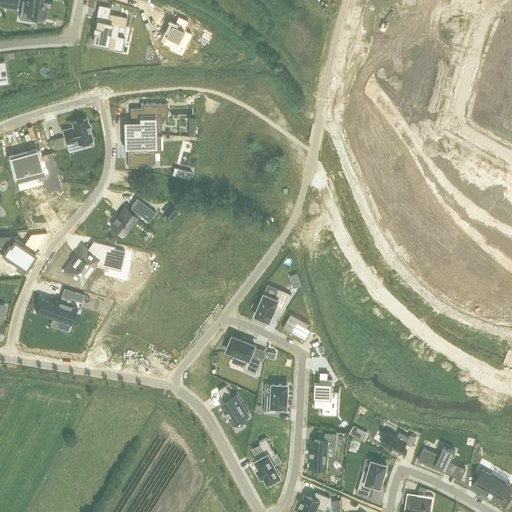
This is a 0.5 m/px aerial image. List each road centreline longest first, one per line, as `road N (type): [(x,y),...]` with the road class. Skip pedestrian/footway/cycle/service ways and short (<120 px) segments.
road 1 (residential): [(0,129),(98,96),(108,143),(91,200),(30,275),(6,356)]
road 2 (residential): [(310,164),(350,255),(379,294),(419,332),(511,382)]
road 3 (residential): [(318,120),(384,253),(408,283),(452,317),(511,341)]
road 4 (residential): [(278,511),(295,471),(300,351),(224,316)]
road 5 (residential): [(496,0),(456,125),(511,154)]
road 6 (unclassified): [(310,164),(281,240),(224,316)]
road 7 (unclassified): [(172,385),(6,356)]
road 8 (residential): [(172,385),(206,416),(260,511)]
road 9 (residential): [(490,511),(396,465),(391,511)]
road 10 (unclassified): [(345,0),(318,120)]
